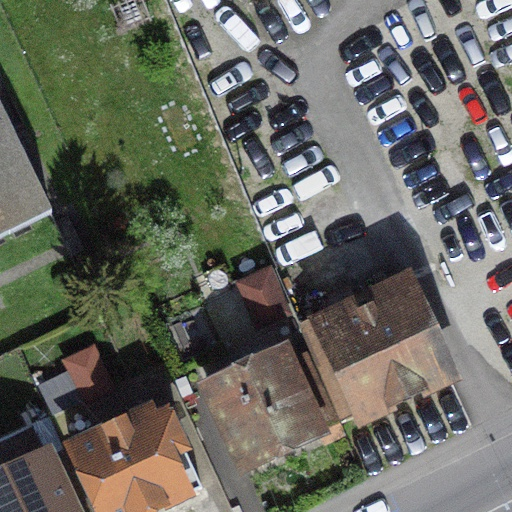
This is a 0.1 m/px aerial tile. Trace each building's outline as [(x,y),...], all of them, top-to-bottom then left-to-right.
[(0,234),(55,209),(0,92),(0,234)] [(412,295),(308,345),(345,423),(449,373),(412,295)] [(295,353),(214,392),(252,469),(333,430),(295,353)] [(95,359),(68,370),(82,406),(109,395),(95,359)] [(162,414),(76,455),(104,511),(153,511),(199,490),(162,414)] [(82,511),(59,459),(0,485),(0,511),(82,511)]
